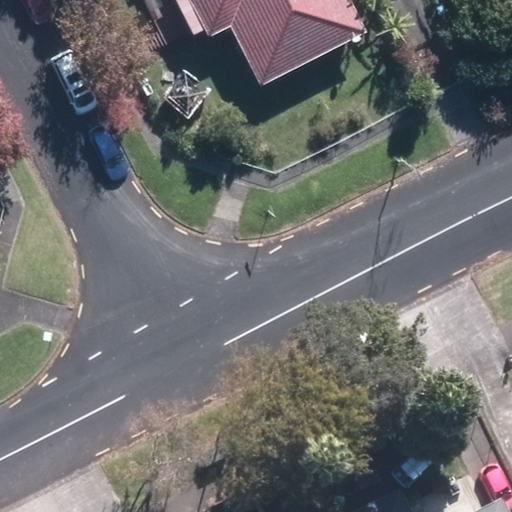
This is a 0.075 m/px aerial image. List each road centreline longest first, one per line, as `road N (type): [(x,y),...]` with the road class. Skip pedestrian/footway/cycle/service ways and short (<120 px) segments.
road 1 (residential): [(4,0),(182,365)]
road 2 (residential): [(182,365),(511,198)]
road 3 (residential): [(0,457),(182,365)]
